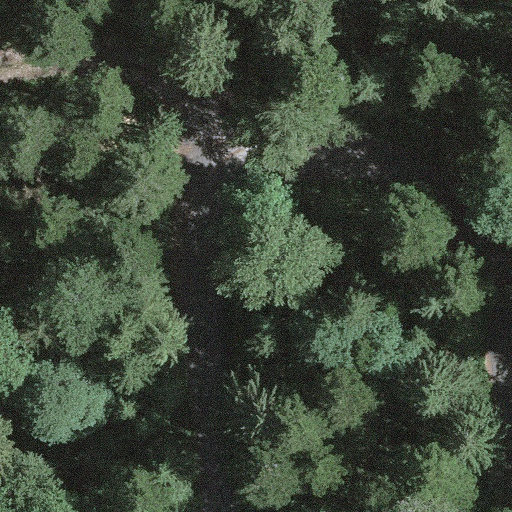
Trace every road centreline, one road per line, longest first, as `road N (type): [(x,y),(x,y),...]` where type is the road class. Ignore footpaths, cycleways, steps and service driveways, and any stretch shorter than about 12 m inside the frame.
road 1 (unclassified): [(511,357),(466,251),(413,172),(328,149),(260,149),(207,205),(205,348),(233,511)]
road 2 (track): [(0,72),(87,56),(222,117),(260,149)]
